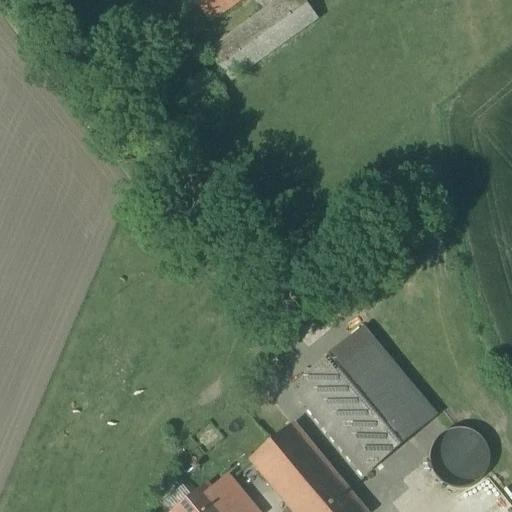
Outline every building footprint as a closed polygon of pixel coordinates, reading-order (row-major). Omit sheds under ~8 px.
[(193,0),(209,22),(241,0),(193,0)] [(303,0),(281,0),(208,53),(230,82),(317,19),(303,0)] [(435,418),(361,330),(292,388),(365,475),(435,418)] [(364,511),(292,426),(248,462),(290,511),(364,511)] [(477,437),(470,432),(461,430),(453,430),(445,433),(438,438),(433,445),(431,453),(431,462),(434,470),(439,477),(446,481),(454,484),(463,484),(471,481),(478,476),(482,469),(485,460),(485,452),(482,444),(477,437)] [(255,511),(230,482),(214,495),(207,487),(177,511),(255,511)]
